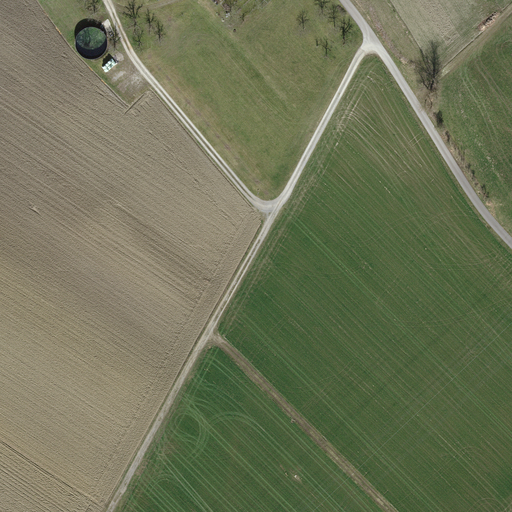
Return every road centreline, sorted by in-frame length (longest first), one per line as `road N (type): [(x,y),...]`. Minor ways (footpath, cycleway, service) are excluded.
road 1 (track): [(278,212),(113,511)]
road 2 (unclassified): [(343,0),(511,242)]
road 3 (track): [(278,212),(259,204),(158,89),(103,0)]
road 4 (track): [(391,511),(211,333)]
road 5 (track): [(373,39),(278,212)]
road 6 (track): [(511,9),(413,100)]
